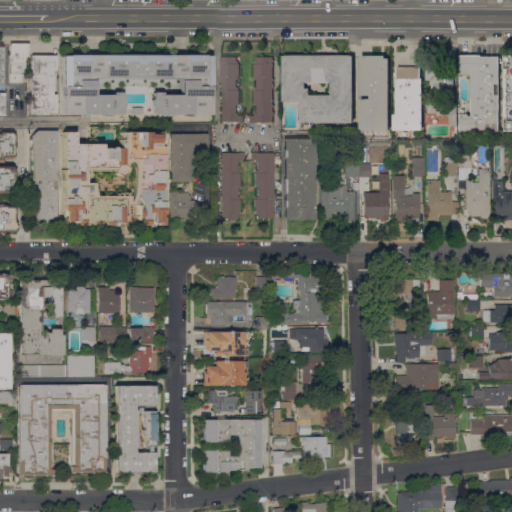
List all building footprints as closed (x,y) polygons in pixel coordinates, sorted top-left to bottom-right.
[(27,44),(27,59),(24,59),(24,74),(23,74),(23,83),(21,83),(21,85),(8,85),(9,44),(27,44)] [(301,122),(301,101),(283,101),(283,54),(354,55),(354,122),(301,122)] [(500,131),(492,131),(492,129),(477,129),(477,131),(460,131),(461,109),(465,109),(465,113),(469,113),(469,116),(472,116),(472,73),(460,73),(461,54),(482,54),(482,55),(500,55),(500,131)] [(502,129),(511,129),(511,54),(502,55),(502,129)] [(29,76),(30,76),(30,55),(55,55),(55,71),(52,71),(52,95),(55,95),(55,103),(57,103),(57,107),(55,107),(55,114),(29,114),(29,76)] [(160,95),(179,95),(179,80),(180,80),(180,78),(93,78),(93,95),(111,95),(111,92),(121,92),(121,99),(122,99),(122,107),(121,107),(121,115),(111,115),(111,116),(101,116),(101,115),(90,115),(90,117),(81,117),(81,115),(60,115),(60,55),(204,55),(204,56),(211,56),(211,87),(210,87),(210,115),(191,115),(191,116),(182,116),(182,115),(171,115),(171,116),(161,116),(161,115),(151,115),(151,108),(149,108),(149,99),(150,99),(150,92),(160,92),(160,95)] [(390,55),(390,130),(361,130),(361,98),(371,98),(371,95),(360,95),(361,55),(390,55)] [(221,114),(220,114),(220,111),(221,111),(221,107),(220,107),(220,104),(221,104),(221,88),(220,88),(220,85),(221,85),(221,80),(220,80),(220,78),(221,78),(221,61),(220,61),(220,59),(221,59),(221,56),(237,56),(237,61),(240,61),(240,76),(239,76),(239,78),(237,78),(237,87),(239,87),(239,89),(240,89),(240,102),(239,102),(239,105),(237,105),(237,113),(239,113),(239,115),(244,115),(244,122),(221,122),(221,114)] [(274,104),(275,104),(275,106),(273,106),(273,111),(275,111),(275,113),(274,113),(274,122),(250,122),(250,115),(256,115),(256,113),(257,113),(257,105),(256,105),(256,102),(255,102),(255,90),(255,87),(257,87),(257,79),(256,79),(256,76),(255,76),(255,63),(255,61),(257,61),(257,56),(273,56),(274,104)] [(427,64),(455,65),(454,85),(453,85),(453,87),(447,87),(447,93),(435,93),(435,87),(432,87),(432,85),(431,85),(431,80),(426,80),(427,64)] [(394,129),(394,98),(396,98),(397,67),(421,67),(421,78),(423,78),(423,120),(421,120),(421,130),(394,129)] [(457,102),(457,124),(449,125),(449,113),(445,113),(444,102),(457,102)] [(0,131),(11,131),(15,136),(15,155),(12,158),(2,158),(2,161),(0,161),(0,131)] [(57,131),(57,226),(32,226),(32,149),(31,149),(31,144),(30,144),(30,137),(36,131),(57,131)] [(68,226),(68,224),(62,224),(62,218),(63,218),(63,211),(62,211),(62,133),(74,133),(74,145),(102,145),(102,148),(119,148),(119,132),(161,132),(161,140),(164,140),(164,226),(140,226),(140,224),(122,224),(122,226),(68,226)] [(169,134),(206,134),(206,150),(192,150),(192,182),(169,182),(169,134)] [(314,220),(283,220),(283,138),(314,138),(314,220)] [(458,180),(458,143),(460,143),(460,140),(465,140),(465,148),(471,148),(470,168),(468,180),(458,180)] [(221,197),(220,197),(220,195),(221,195),(221,190),(220,190),(220,188),(221,188),(221,171),(220,171),(220,168),(221,168),(221,164),(220,164),(220,162),(221,162),(221,153),(238,153),(238,152),(244,152),(244,160),(239,160),(239,162),(237,162),(237,171),(239,171),(239,173),(240,173),(240,186),(239,186),(239,188),(237,188),(237,197),(239,197),(239,199),(240,199),(240,212),(239,212),(239,215),(237,215),(237,219),(221,219),(221,197)] [(273,194),(274,194),(274,197),(273,197),(273,214),(275,214),(275,216),(273,216),(273,219),(258,219),(258,214),(256,214),(256,212),(254,212),(255,199),(256,199),(256,196),(258,197),(258,188),(256,188),(256,186),(255,186),(255,173),(255,170),(257,170),(257,162),(256,162),(256,160),(251,160),(251,153),(274,153),(273,194)] [(345,177),(345,157),(358,157),(358,177),(345,177)] [(445,157),(457,157),(456,177),(445,176),(445,157)] [(424,158),(424,164),(424,176),(413,176),(413,163),(412,163),(412,158),(424,158)] [(370,177),(359,177),(359,164),(365,164),(365,161),(370,161),(370,177)] [(15,169),(15,192),(11,193),(0,193),(0,166),(12,166),(15,169)] [(489,217),(487,217),(486,218),(483,218),(482,217),(480,217),(480,214),(470,214),(470,210),(465,210),(465,181),(472,181),(472,183),(478,183),(478,169),(489,169),(489,217)] [(388,220),(380,219),(380,218),(370,218),(370,217),(364,217),(363,217),(363,197),(362,198),(362,193),(378,192),(378,173),(388,173),(388,197),(388,220)] [(404,196),(412,196),(412,193),(420,193),(420,200),(419,200),(419,218),(405,218),(405,220),(392,221),(392,216),(395,216),(395,197),(393,197),(393,176),(404,176),(404,196)] [(437,215),(437,220),(427,220),(427,180),(439,180),(439,192),(451,192),(451,202),(457,202),(458,202),(458,215),(457,215),(437,215)] [(493,181),(504,180),(504,191),(511,191),(511,220),(502,220),(502,219),(495,219),(494,202),(493,202),(493,181)] [(354,220),(341,220),(341,213),(331,213),(331,217),(320,217),(320,182),(332,182),(332,186),(346,186),(346,192),(353,192),(354,220)] [(169,218),(169,193),(188,193),(188,195),(190,196),(190,201),(196,201),(196,207),(201,207),(201,218),(169,218)] [(0,232),(0,206),(14,206),(14,208),(16,210),(17,213),(15,214),(15,222),(16,223),(17,229),(13,232),(0,232)] [(326,323),(315,323),(315,322),(301,322),(301,324),(277,324),(277,313),(281,313),(281,304),(288,304),(288,313),(293,313),(293,301),(299,301),(299,290),(297,290),(297,278),(279,278),(279,280),(274,280),(274,282),(269,282),(269,273),(273,273),(273,272),(294,272),(294,274),(310,274),(310,276),(326,276),(326,294),(320,294),(321,312),(326,312),(326,315),(327,315),(328,316),(328,320),(327,321),(326,320),(326,323)] [(511,273),(511,297),(493,297),(492,287),(479,287),(479,274),(511,273)] [(217,277),(235,277),(235,279),(237,279),(237,282),(235,282),(235,298),(210,297),(210,287),(214,288),(214,287),(215,286),(216,285),(217,285),(217,277)] [(267,277),(267,289),(255,289),(255,277),(267,277)] [(412,279),(412,288),(410,288),(410,292),(413,292),(413,299),(410,299),(410,309),(393,310),(392,282),(401,282),(401,280),(412,279)] [(19,280),(47,280),(47,286),(60,286),(60,316),(45,316),(45,300),(40,300),(40,336),(43,336),(43,333),(49,333),(49,329),(60,329),(59,335),(63,335),(63,356),(48,356),(48,351),(46,351),(46,355),(18,355),(19,280)] [(455,297),(453,297),(453,298),(454,298),(454,301),(453,301),(453,304),(454,304),(454,307),(453,307),(453,319),(427,319),(427,292),(439,291),(439,280),(455,280),(455,287),(455,297)] [(89,313),(75,314),(75,312),(67,312),(67,289),(72,289),(72,286),(83,286),(83,288),(84,288),(84,289),(89,289),(89,313)] [(119,313),(98,313),(98,287),(108,287),(108,291),(113,291),(113,294),(119,294),(119,313)] [(154,312),(129,313),(129,287),(137,287),(137,288),(153,288),(154,312)] [(462,292),(462,294),(477,294),(477,300),(457,300),(457,292),(462,292)] [(480,301),(480,311),(466,311),(466,301),(480,301)] [(15,302),(15,315),(3,315),(3,302),(15,302)] [(246,302),(246,316),(233,316),(233,321),(228,321),(228,325),(209,325),(210,316),(206,316),(206,302),(246,302)] [(511,305),(511,322),(482,322),(482,310),(494,310),(494,305),(511,305)] [(407,316),(407,328),(394,329),(393,316),(407,316)] [(268,317),(268,330),(255,329),(255,317),(268,317)] [(95,327),(95,340),(83,340),(83,327),(95,327)] [(98,327),(125,327),(125,342),(98,342),(98,327)] [(154,344),(140,344),(140,339),(130,340),(129,328),(154,327),(154,344)] [(323,329),(323,339),(327,339),(327,347),(310,346),(310,347),(300,347),(300,344),(299,344),(299,341),(300,341),(300,340),(290,340),(290,330),(295,330),(295,328),(323,329)] [(483,328),(483,339),(469,339),(469,328),(483,328)] [(244,332),(244,345),(242,345),(242,349),(247,349),(247,356),(214,356),(214,350),(204,350),(204,346),(202,346),(202,332),(244,332)] [(511,332),(511,352),(497,352),(497,350),(488,350),(489,344),(487,344),(487,339),(488,340),(489,334),(497,334),(497,332),(511,332)] [(0,333),(9,333),(9,389),(0,388),(0,333)] [(414,358),(414,357),(405,358),(405,362),(396,363),(396,343),(394,343),(394,334),(430,333),(431,345),(425,345),(425,355),(418,356),(418,358),(414,358)] [(286,353),(274,353),(273,341),(286,341),(286,353)] [(119,373),(119,374),(105,374),(105,362),(120,362),(120,365),(124,365),(124,366),(129,366),(129,347),(151,347),(150,358),(148,358),(148,365),(149,365),(149,373),(119,373)] [(450,349),(451,361),(437,361),(437,349),(450,349)] [(66,356),(93,356),(93,376),(66,376),(66,356)] [(301,356),(320,356),(321,382),(301,383),(301,356)] [(480,357),(469,357),(469,368),(480,368),(480,357)] [(484,376),(488,376),(488,369),(490,366),(498,359),(511,359),(511,380),(484,380),(484,376)] [(208,386),(203,386),(203,371),(204,371),(204,366),(214,366),(214,361),(242,361),(242,362),(247,362),(247,368),(242,368),(242,372),(244,372),(244,385),(208,385),(208,386)] [(438,364),(438,389),(410,390),(410,391),(395,391),(395,376),(406,376),(406,371),(405,371),(405,365),(406,365),(406,364),(438,364)] [(16,376),(16,365),(65,365),(65,376),(16,376)] [(296,400),(283,400),(282,393),(285,393),(284,383),(295,383),(296,400)] [(466,406),(466,398),(481,398),(482,388),(498,388),(498,384),(511,384),(511,396),(507,396),(507,400),(505,400),(505,406),(466,406)] [(106,385),(106,458),(104,458),(104,473),(71,473),(71,467),(71,411),(52,411),(52,476),(19,476),(19,462),(18,462),(18,385),(106,385)] [(115,386),(154,386),(154,406),(134,406),(134,410),(136,410),(136,449),(134,449),(134,452),(154,452),(154,473),(115,473),(115,386)] [(209,390),(227,390),(227,397),(229,397),(229,396),(237,396),(237,410),(234,410),(234,412),(214,412),(214,406),(213,406),(213,403),(209,403),(209,390)] [(261,391),(261,416),(248,416),(248,401),(247,401),(247,391),(261,391)] [(0,392),(15,392),(15,406),(11,406),(11,403),(0,403),(0,392)] [(408,395),(408,406),(397,406),(397,395),(408,395)] [(329,402),(330,424),(312,425),(312,419),(299,420),(299,416),(297,416),(297,412),(294,412),(294,403),(329,402)] [(140,413),(137,413),(136,408),(140,407),(140,411),(153,411),(153,440),(154,445),(149,446),(150,451),(147,452),(146,447),(143,447),(140,434),(141,430),(143,430),(140,417),(140,413)] [(426,410),(436,410),(436,415),(432,415),(432,417),(445,417),(445,408),(455,408),(455,420),(455,439),(446,439),(446,437),(435,437),(435,440),(426,440),(426,410)] [(272,434),(272,422),(273,422),(273,409),(278,409),(278,422),(295,422),(295,434),(272,434)] [(410,420),(414,420),(415,435),(412,435),(412,439),(411,439),(411,443),(399,443),(398,434),(395,434),(395,423),(396,423),(395,412),(402,412),(402,410),(410,410),(410,420)] [(470,416),(479,416),(479,412),(497,412),(497,415),(511,415),(511,435),(502,435),(470,435),(470,424),(470,416)] [(228,450),(228,456),(237,456),(237,435),(228,435),(228,443),(203,442),(204,420),(262,420),(262,429),(259,429),(259,439),(261,439),(261,452),(259,452),(259,457),(261,457),(261,464),(259,464),(259,468),(248,468),(248,470),(228,469),(228,472),(217,472),(217,473),(203,473),(203,450),(228,450)] [(283,458),(283,464),(273,464),(273,451),(284,451),(284,452),(304,452),(304,445),(301,445),(301,437),(326,437),(326,444),(330,444),(330,457),(322,457),(322,459),(283,458)] [(0,440),(12,440),(12,451),(0,451),(0,440)] [(0,453),(7,453),(7,466),(9,466),(9,476),(0,476),(0,453)] [(511,501),(479,501),(479,482),(490,482),(490,481),(510,481),(510,477),(511,477),(511,501)] [(441,509),(418,509),(418,511),(397,511),(397,493),(415,492),(415,490),(421,490),(426,490),(426,488),(440,486),(441,509)] [(446,511),(446,510),(445,510),(445,487),(457,487),(457,511),(446,511)] [(300,511),(300,504),(308,503),(308,504),(314,504),(314,502),(328,502),(329,509),(327,509),(327,511),(300,511)]
